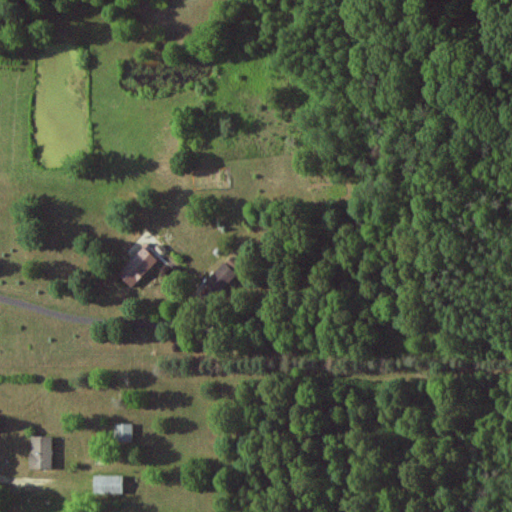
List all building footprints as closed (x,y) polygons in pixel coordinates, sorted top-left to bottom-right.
[(162,258),(148,244),(119,274),(134,288),(162,258)] [(206,283),(218,294),(238,273),(225,261),(206,283)] [(134,441),(134,423),(116,423),(116,441),(134,441)] [(53,468),(54,436),(33,435),(32,468),(53,468)] [(125,475),(96,474),(95,492),(125,493),(125,475)]
